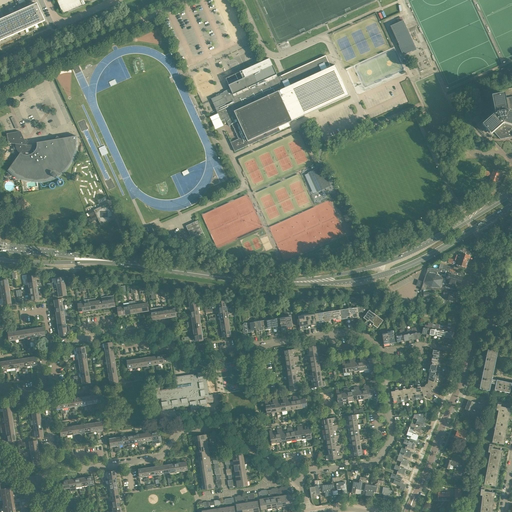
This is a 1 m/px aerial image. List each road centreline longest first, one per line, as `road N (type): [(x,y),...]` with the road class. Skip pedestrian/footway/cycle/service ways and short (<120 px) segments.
road 1 (residential): [(380,351),(355,332),(185,356),(148,330),(51,348)]
road 2 (residential): [(274,465),(215,425),(185,429),(158,458),(74,469),(52,461)]
road 3 (residential): [(297,483),(312,470),(375,461),(392,435),(384,381)]
road 4 (secondary): [(109,261),(267,281)]
road 5 (secondary): [(384,274),(511,203)]
road 6 (secondary): [(511,192),(385,264)]
